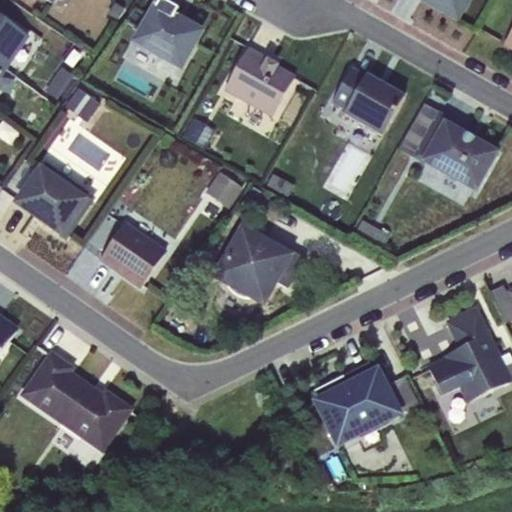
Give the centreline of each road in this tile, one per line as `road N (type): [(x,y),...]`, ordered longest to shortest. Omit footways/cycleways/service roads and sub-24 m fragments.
road 1 (residential): [(0,255),(184,380),(219,375),(511,232)]
road 2 (residential): [(511,108),(351,16),(303,0)]
